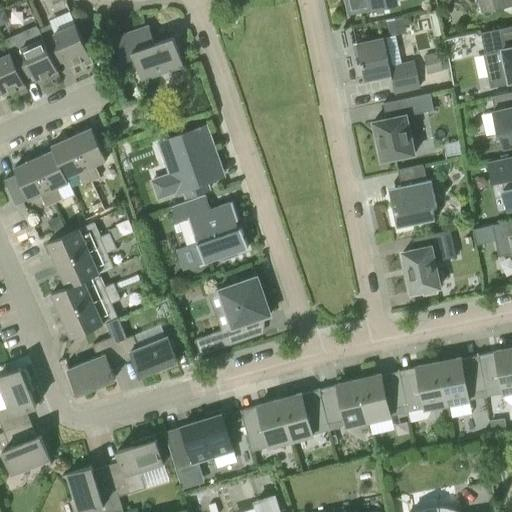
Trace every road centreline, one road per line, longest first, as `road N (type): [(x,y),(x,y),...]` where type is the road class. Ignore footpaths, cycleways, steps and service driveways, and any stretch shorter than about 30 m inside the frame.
road 1 (residential): [(0,250),(32,319),(39,360),(72,421),(315,356)]
road 2 (residential): [(315,356),(193,0)]
road 3 (residential): [(379,341),(305,0)]
road 4 (residential): [(379,341),(511,313)]
